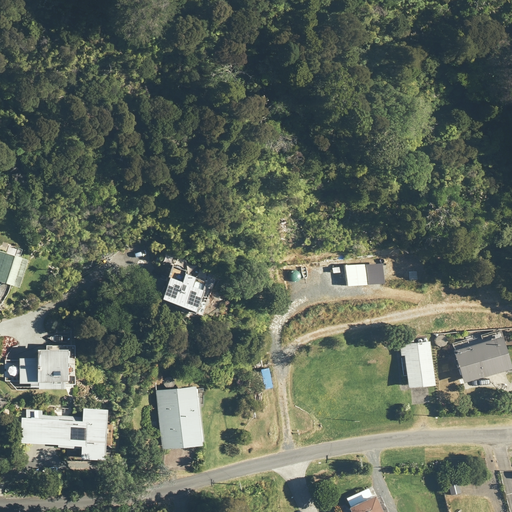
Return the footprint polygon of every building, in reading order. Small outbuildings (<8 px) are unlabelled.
[(0,251),(0,281),(20,287),(28,261),(0,251)] [(208,282),(185,273),(186,271),(176,266),(162,300),(195,313),(208,282)] [(511,365),(503,336),(454,351),(464,384),(511,369),(511,365)] [(435,386),(430,342),(400,345),(401,356),(405,355),(408,389),(435,386)] [(20,358),(20,384),(30,384),(30,387),(39,387),(39,389),(66,389),(66,383),(67,383),(67,351),(37,351),(37,358),(20,358)] [(195,386),(155,390),(161,450),(201,446),(195,386)] [(106,460),(108,409),(83,408),(82,422),(22,418),(20,443),(81,447),(80,459),(106,460)] [(384,511),(375,493),(350,504),(353,511),(384,511)]
